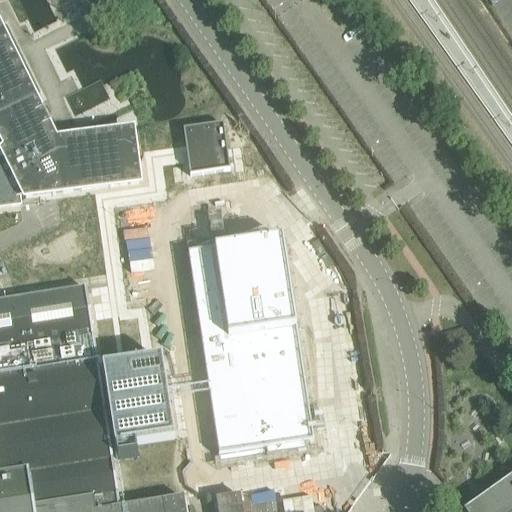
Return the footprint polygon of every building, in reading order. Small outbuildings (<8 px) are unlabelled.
[(0,211),(21,210),(20,201),(19,199),(25,197),(26,200),(140,185),(133,134),(56,144),(52,135),(51,134),(51,133),(49,132),(48,132),(46,132),(44,133),(43,130),(48,127),(49,127),(49,126),(49,125),(45,116),(44,115),(43,114),(42,114),(37,117),(35,114),(36,113),(37,113),(37,112),(38,111),(38,110),(38,109),(38,108),(38,107),(0,30),(0,211)] [(224,127),(184,132),(191,178),(230,172),(224,127)] [(283,240),(187,255),(220,459),(268,451),(269,457),(306,451),(305,445),(316,444),(283,240)] [(0,511),(187,511),(185,500),(121,510),(87,291),(0,304),(0,511)] [(176,441),(163,362),(104,371),(116,450),(176,441)] [(511,511),(511,485),(473,511),(511,511)]
